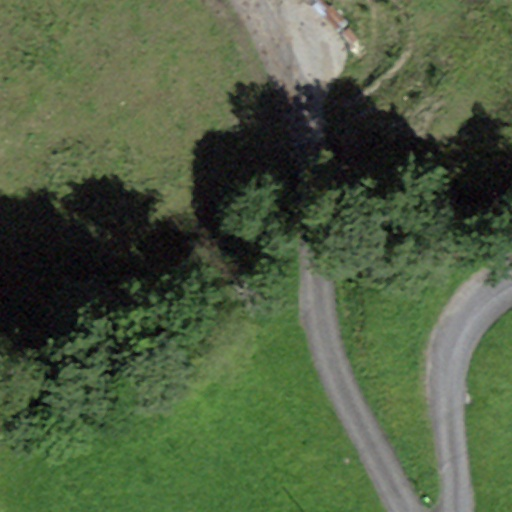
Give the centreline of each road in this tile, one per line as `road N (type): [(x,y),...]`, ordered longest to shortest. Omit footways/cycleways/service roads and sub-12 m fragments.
road 1 (track): [(407,511),(324,339),(312,148),(276,41),(248,0)]
road 2 (track): [(452,511),(450,378),(471,317),(511,279)]
